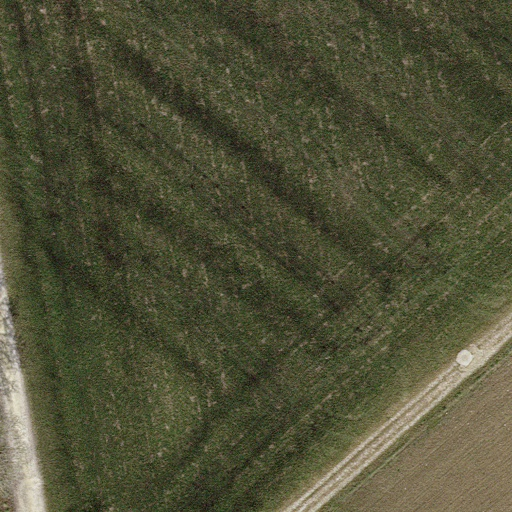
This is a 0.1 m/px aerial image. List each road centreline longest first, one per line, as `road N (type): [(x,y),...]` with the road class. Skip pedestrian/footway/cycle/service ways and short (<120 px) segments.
road 1 (track): [(304,511),(511,328)]
road 2 (track): [(0,331),(33,511)]
